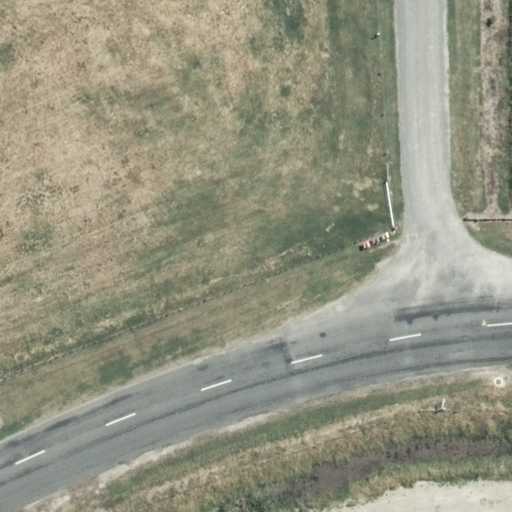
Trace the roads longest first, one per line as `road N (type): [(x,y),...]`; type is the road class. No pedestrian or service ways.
road 1 (unclassified): [(0,470),(182,395),(450,327)]
road 2 (residential): [(450,327),(423,158),(415,0)]
